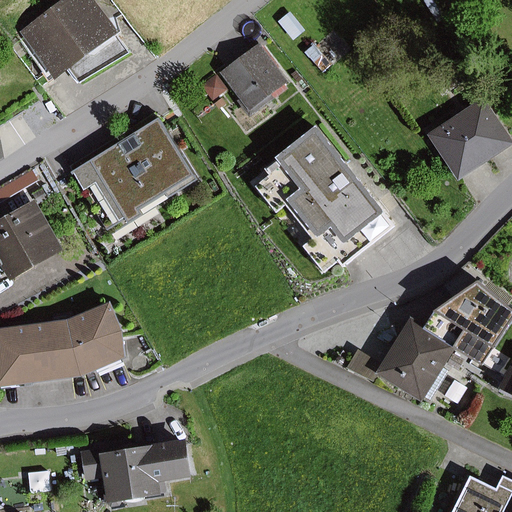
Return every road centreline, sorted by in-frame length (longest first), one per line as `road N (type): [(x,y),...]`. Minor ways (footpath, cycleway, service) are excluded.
road 1 (residential): [(0,423),(107,413),(186,369),(433,269),(511,191)]
road 2 (residential): [(252,0),(182,61),(0,174)]
